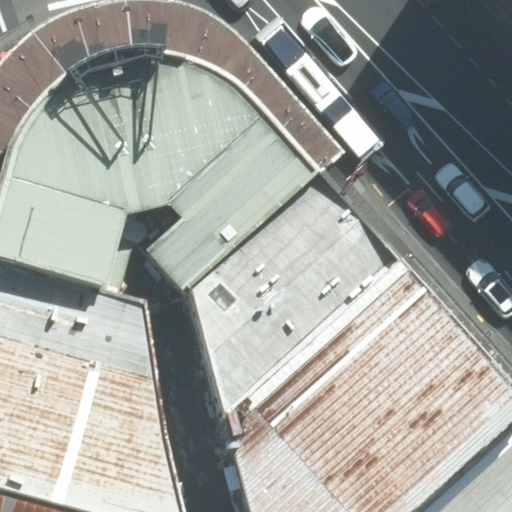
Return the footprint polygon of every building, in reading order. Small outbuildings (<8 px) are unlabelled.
[(0,271),(100,299),(119,229),(163,216),(177,231),(143,262),(186,306),(316,189),(243,105),(223,88),(201,77),(175,69),(147,65),(121,66),(96,72),(72,82),(50,97),(33,118),(19,138),(7,159),(0,183),(0,271)] [(186,306),(216,427),(389,274),(316,189),(186,306)] [(0,502),(34,511),(173,511),(140,309),(100,299),(0,271),(0,502)] [(216,427),(238,511),(420,511),(511,430),(511,411),(389,274),(216,427)] [(511,511),(511,430),(420,511),(511,511)] [(0,511),(34,511),(0,502),(0,511)]
